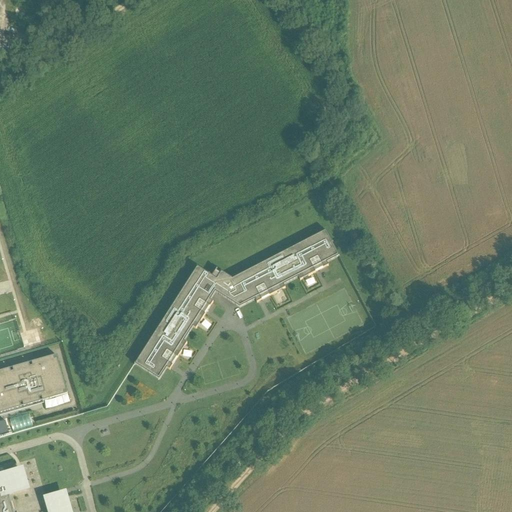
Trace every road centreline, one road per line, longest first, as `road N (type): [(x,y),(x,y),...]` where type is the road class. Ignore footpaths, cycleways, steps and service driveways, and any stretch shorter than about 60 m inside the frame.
road 1 (track): [(511,286),(319,408),(214,511)]
road 2 (track): [(0,85),(129,0)]
